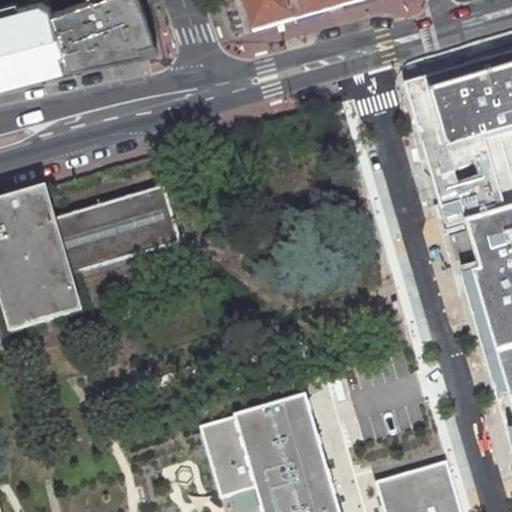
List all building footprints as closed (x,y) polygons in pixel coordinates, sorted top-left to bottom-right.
[(49,11),(45,0),(39,0),(0,11),(0,70),(62,54),(49,11)] [(67,68),(150,47),(133,0),(79,0),(49,11),(62,54),(65,61),(67,68)] [(245,0),(255,31),(364,0),(245,0)] [(0,70),(0,82),(60,69),(57,63),(65,61),(62,54),(0,70)] [(511,68),(432,92),(447,147),(511,128),(511,68)] [(82,313),(70,273),(180,240),(164,187),(54,218),(45,189),(0,202),(0,297),(11,335),(82,313)] [(464,286),(511,440),(511,215),(457,232),(473,284),(464,286)] [(339,511),(306,394),(234,415),(262,511),(339,511)] [(234,415),(199,425),(219,498),(254,489),(234,415)] [(374,482),(382,511),(461,511),(446,461),(374,482)]
